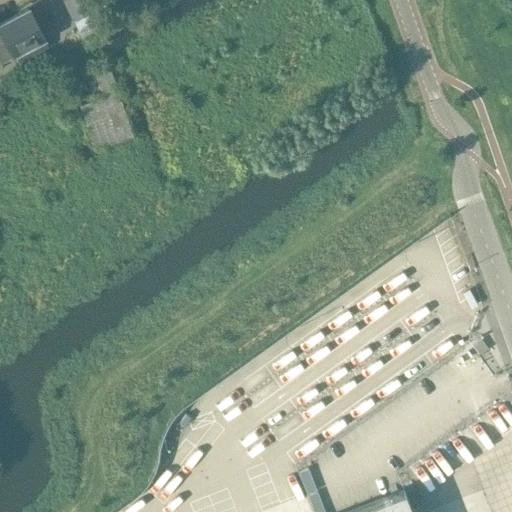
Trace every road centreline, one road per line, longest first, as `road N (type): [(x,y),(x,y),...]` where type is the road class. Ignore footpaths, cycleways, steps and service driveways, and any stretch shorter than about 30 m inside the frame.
road 1 (unclassified): [(470,203),(463,134),(442,117),(400,0)]
road 2 (tertiary): [(511,320),(470,203)]
